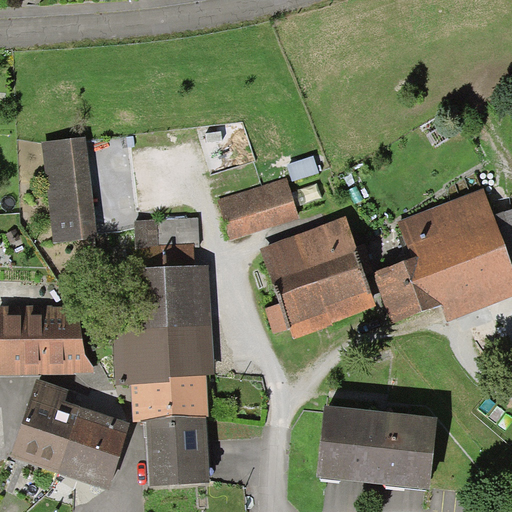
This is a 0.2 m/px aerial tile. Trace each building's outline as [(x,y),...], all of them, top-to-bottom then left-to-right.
[(43,146),(54,244),(97,240),(86,141),(43,146)] [(282,180),(219,201),(232,239),(295,217),(282,180)] [(310,185),(297,189),(301,201),(313,198),(310,185)] [(375,274),(394,324),(443,306),(449,322),(511,298),(511,270),(492,218),(483,194),(400,225),(413,259),(403,263),(375,274)] [(511,209),(492,218),(511,270),(511,209)] [(138,273),(201,269),(197,219),(135,223),(138,273)] [(343,219),(260,250),(281,306),(266,311),(276,337),(290,332),(293,339),(335,323),(377,307),(343,219)] [(113,337),(213,332),(210,269),(201,269),(138,273),(115,274),(117,306),(90,307),(92,338),(113,337)] [(61,309),(0,309),(0,376),(96,374),(85,356),(81,341),(80,309),(61,309)] [(147,423),(207,420),(210,419),(207,378),(216,377),(213,332),(113,337),(116,387),(131,386),(134,424),(147,423)] [(37,379),(10,461),(109,493),(131,425),(117,421),(77,407),(67,404),(72,391),(37,379)] [(328,410),(319,481),(427,494),(436,423),(385,417),(328,410)] [(147,423),(150,490),(210,487),(207,420),(147,423)] [(52,493),(46,511),(70,511),(74,500),(52,493)]
